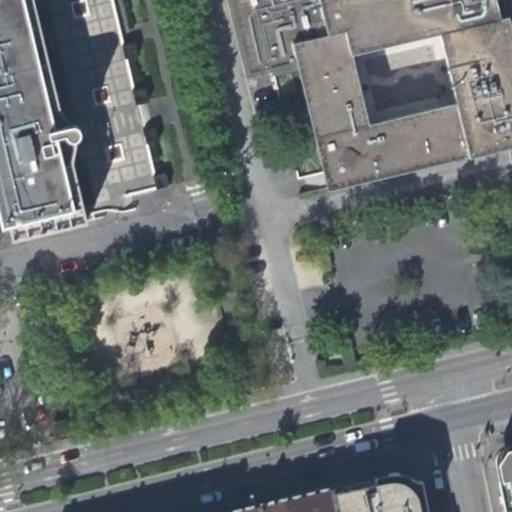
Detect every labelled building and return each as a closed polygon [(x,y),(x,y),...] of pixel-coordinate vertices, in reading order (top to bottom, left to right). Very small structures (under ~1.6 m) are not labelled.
[(0,0),(0,207),(4,225),(11,224),(15,239),(73,225),(78,212),(67,167),(62,168),(55,140),(60,138),(36,40),(44,38),(36,7),(34,0),(0,0)] [(511,0),(229,0),(250,76),(274,69),(278,77),(305,71),(330,192),(511,149),(511,0)] [(41,430),(45,447),(55,445),(63,443),(58,425),(41,430)] [(511,442),(506,444),(506,448),(498,462),(494,462),(501,496),(505,511),(511,510),(511,442)] [(336,511),(426,511),(421,482),(395,473),(361,481),(330,488),(336,511)] [(303,494),(277,500),(279,511),(336,511),(330,488),(303,494)] [(279,511),(277,500),(249,507),(225,511),(279,511)]
